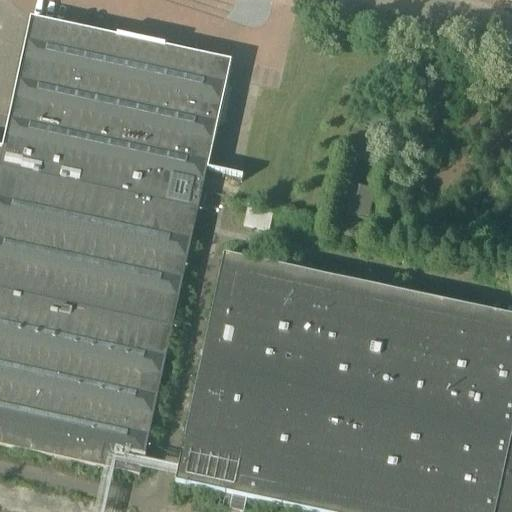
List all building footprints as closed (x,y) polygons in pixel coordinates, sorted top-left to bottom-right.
[(235,66),(31,20),(3,142),(207,188),(235,66)] [(364,124),(351,121),(344,153),(357,156),(356,160),(355,159),(355,161),(379,166),(379,165),(378,165),(390,113),(391,114),(391,112),(367,107),(367,108),(368,108),(364,124)] [(204,195),(0,150),(0,448),(141,479),(204,195)] [(346,184),(339,214),(338,214),(334,232),(355,237),(359,219),(368,222),(375,191),(346,184)] [(269,235),(274,212),(249,206),(243,229),(269,235)] [(511,511),(511,308),(494,304),(492,315),(224,257),(175,484),(216,493),(213,507),(235,511),(243,511),(246,500),(303,511),(511,511)] [(457,276),(472,279),(475,268),(459,265),(457,276)]
